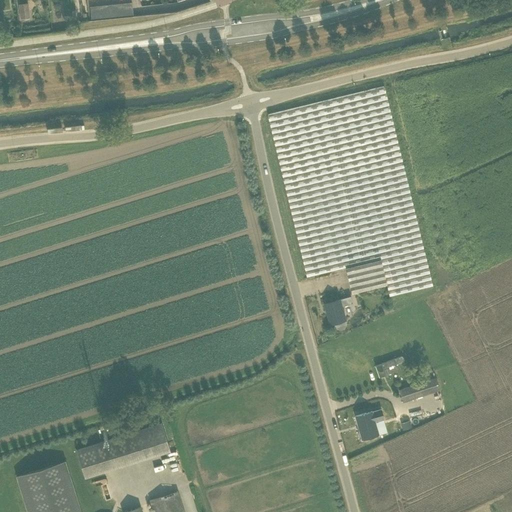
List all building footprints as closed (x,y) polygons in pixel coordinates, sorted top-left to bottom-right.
[(119,18),(126,17),(125,3),(118,4),(119,18)] [(132,3),(125,3),(126,17),(133,16),(132,3)] [(118,4),(111,5),(112,18),(119,18),(118,4)] [(104,5),(97,6),(98,20),(105,19),(104,5)] [(105,19),(112,18),(111,5),(104,5),(105,19)] [(90,7),(91,18),(91,20),(98,20),(97,6),(90,7)] [(29,11),(20,12),(21,20),(30,18),(29,11)] [(307,277),(345,268),(381,259),(387,284),(389,296),(433,286),(384,86),(267,115),(307,277)] [(352,293),(387,284),(381,259),(345,268),(352,293)] [(346,324),(345,321),(346,320),(342,307),(353,304),(351,296),(340,299),(324,304),(330,325),(336,323),(337,327),(340,329),(344,328),(346,324)] [(401,371),(398,364),(383,369),(383,368),(404,361),(402,357),(397,359),(375,366),(379,378),(401,371)] [(426,395),(422,383),(399,390),(403,403),(426,395)] [(356,416),(362,439),(378,435),(374,422),(383,419),(381,410),(372,412),(356,416)] [(401,424),(403,430),(412,427),(409,421),(401,424)] [(81,474),(168,454),(161,425),(74,445),(81,474)] [(81,511),(66,461),(16,476),(27,511),(81,511)] [(186,488),(181,490),(188,507),(193,505),(186,488)] [(183,511),(177,491),(150,500),(153,511),(183,511)]
